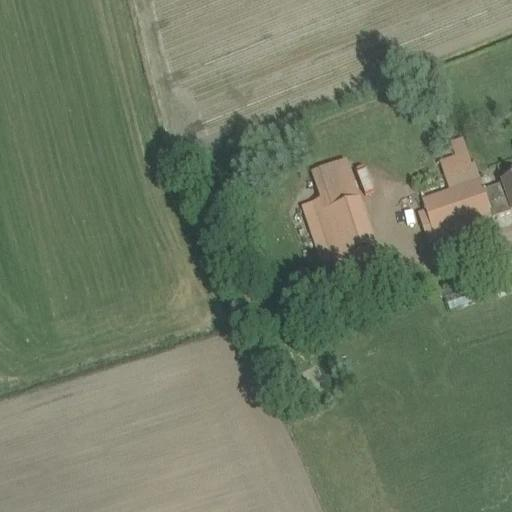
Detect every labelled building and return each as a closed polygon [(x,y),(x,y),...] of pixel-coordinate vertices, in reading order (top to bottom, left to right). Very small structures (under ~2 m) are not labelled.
[(463,140),(450,144),(454,159),(467,155),(463,140)] [(332,211),(305,219),(321,265),(331,263),(337,279),(380,265),(376,248),(362,201),(359,201),(346,166),(320,174),(332,211)] [(422,202),(432,233),(439,252),(494,233),(488,218),(491,217),(492,221),(511,213),(511,179),(502,183),(503,186),(484,192),(480,182),(422,202)] [(460,295),(464,306),(484,298),(480,288),(460,295)] [(321,388),(340,381),(331,358),(312,365),(321,388)] [(289,360),(269,370),(287,408),(307,398),(289,360)]
